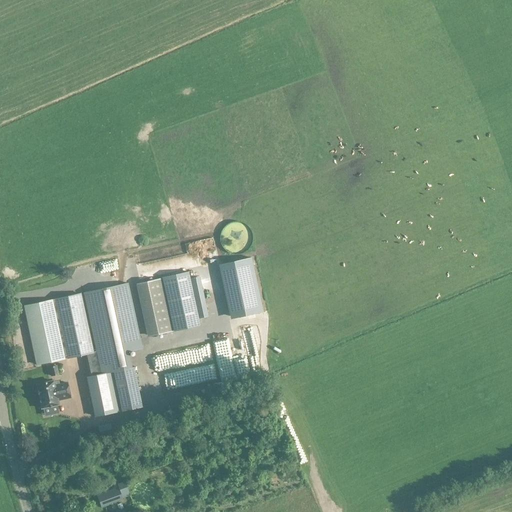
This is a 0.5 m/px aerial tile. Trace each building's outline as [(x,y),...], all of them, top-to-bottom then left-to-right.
[(193,236),(181,237),(183,246),(194,244),(193,236)] [(173,331),(200,325),(189,272),(162,277),(173,331)] [(136,284),(147,336),(172,331),(161,279),(136,284)] [(83,293),(97,358),(142,348),(128,283),(83,293)] [(79,294),(23,305),(36,365),(92,353),(79,294)] [(161,364),(149,366),(152,384),(209,374),(206,355),(210,354),(208,339),(159,347),(161,364)] [(51,376),(58,374),(56,366),(49,367),(51,376)] [(132,367),(100,374),(86,377),(94,417),(141,407),(132,367)] [(58,404),(57,400),(70,398),(67,383),(54,386),(53,382),(53,381),(52,381),(37,385),(37,384),(36,385),(36,386),(37,386),(41,407),(41,408),(42,408),(44,408),(57,405),(58,405),(58,404)] [(101,507),(130,496),(124,481),(118,484),(119,486),(96,494),(101,507)]
